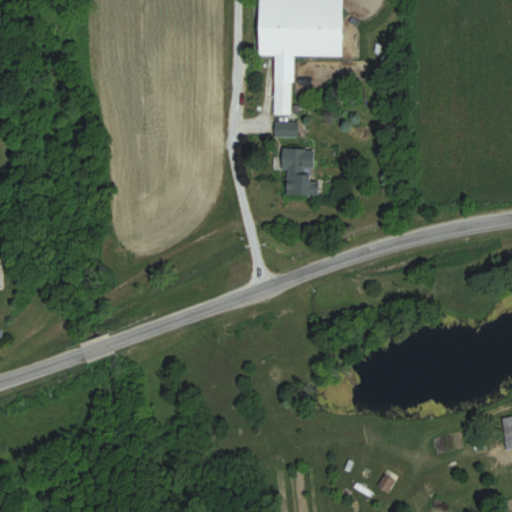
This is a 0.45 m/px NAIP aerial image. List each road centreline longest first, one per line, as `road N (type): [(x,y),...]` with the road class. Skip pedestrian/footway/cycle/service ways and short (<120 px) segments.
road 1 (residential): [(511,216),(413,237),(0,376)]
road 2 (residential): [(262,286),(232,157),(235,0)]
